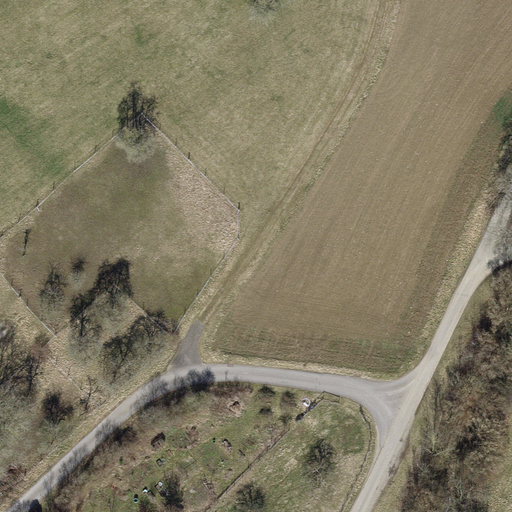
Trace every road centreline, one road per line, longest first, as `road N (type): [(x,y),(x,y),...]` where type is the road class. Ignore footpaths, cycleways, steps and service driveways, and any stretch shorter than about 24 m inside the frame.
road 1 (residential): [(20,511),(138,399),(182,377),(242,374),(362,390),(409,414)]
road 2 (track): [(384,0),(381,26),(339,111),(200,323),(182,377)]
road 3 (unclassified): [(409,414),(489,248)]
